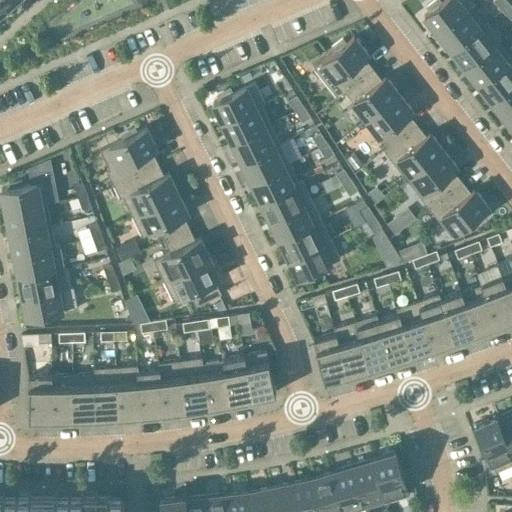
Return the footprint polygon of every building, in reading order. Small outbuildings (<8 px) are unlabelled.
[(438,31),(474,3),(472,0),(441,0),(440,0),(432,0),(427,5),(430,9),(424,13),(438,31)] [(509,1),(507,0),(493,0),(502,8),(509,1)] [(511,16),(511,4),(509,1),(502,8),(511,18),(511,16)] [(452,48),(488,20),(487,19),(484,21),(472,6),(475,3),(474,3),(438,31),(452,48)] [(465,65),(501,37),(488,20),(452,48),(465,65)] [(337,95),(373,66),(364,56),(368,53),(354,34),(346,41),(342,37),(331,45),(335,49),(314,66),(336,95),(337,95)] [(478,82),(511,55),(511,54),(511,55),(498,40),(501,37),(465,65),(478,82)] [(492,99),(511,82),(511,55),(478,82),(492,99)] [(366,117),(399,91),(385,74),(381,77),(373,66),(337,95),(337,96),(345,90),(366,117)] [(285,75),(277,80),(284,91),(292,86),(285,75)] [(223,121),(264,100),(255,80),(245,85),(232,91),(230,87),(217,92),(220,97),(213,100),(223,120),(222,120),(223,121)] [(505,116),(511,110),(511,82),(492,99),(505,116)] [(417,123),(409,112),(413,109),(399,91),(366,117),(388,145),(383,148),(384,149),(417,123)] [(297,108),(303,104),(296,93),(290,97),(297,108)] [(261,103),(265,101),(264,100),(223,121),(232,140),(270,122),(261,103)] [(303,104),(297,108),(304,119),(310,115),(303,104)] [(241,160),(280,141),(270,122),(232,140),(241,160)] [(426,134),(417,123),(384,149),(406,177),(443,148),(430,131),(426,134)] [(146,126),(137,131),(134,126),(122,132),(124,137),(100,149),(109,168),(107,169),(113,184),(116,182),(158,162),(152,149),(156,147),(146,126)] [(321,145),(327,141),(320,130),(314,134),(321,145)] [(251,179),(289,161),(280,141),(241,160),(242,160),(251,178),(250,178),(251,179)] [(327,141),(321,145),(328,156),(334,152),(327,141)] [(462,179),(454,169),(457,166),(443,148),(406,177),(429,206),(462,179)] [(302,178),(298,179),(289,161),(251,179),(260,199),(302,178)] [(117,182),(113,184),(119,196),(122,194),(132,214),(178,192),(168,171),(164,174),(158,162),(117,182)] [(344,181),(350,178),(343,167),(337,170),(344,181)] [(270,218),(311,198),(302,178),(260,199),(261,199),(270,218)] [(350,178),(344,181),(351,192),(357,189),(350,178)] [(8,186),(1,188),(5,209),(5,210),(47,202),(42,180),(22,184),(21,179),(7,181),(8,186)] [(488,205),(474,187),(471,190),(462,179),(429,206),(452,235),(469,221),(472,225),(483,216),(480,212),(488,205)] [(78,195),(87,192),(82,180),(74,183),(78,195)] [(87,192),(78,195),(82,207),(91,204),(90,201),(87,192)] [(178,192),(132,214),(141,234),(150,229),(159,226),(165,238),(189,226),(183,214),(188,212),(178,192)] [(279,237),(321,217),(311,198),(270,218),(279,236),(279,237)] [(47,202),(5,210),(9,231),(51,223),(47,202)] [(368,218),(374,214),(367,203),(361,207),(368,218)] [(374,214),(368,218),(375,229),(381,225),(374,214)] [(289,257),(330,237),(321,217),(279,237),(289,257)] [(92,236),(101,233),(97,221),(88,225),(92,236)] [(51,223),(9,231),(14,252),(60,243),(59,242),(55,243),(51,223)] [(171,250),(154,259),(163,279),(209,256),(200,236),(195,238),(189,226),(165,238),(171,250)] [(490,244),(502,240),(498,231),(487,235),(490,244)] [(101,233),(92,236),(96,248),(97,248),(105,245),(102,235),(101,233)] [(299,277),(340,257),(330,237),(289,257),(289,258),(289,257),(291,260),(299,277)] [(470,252),(482,247),(478,239),(466,243),(470,252)] [(60,243),(14,252),(14,253),(18,273),(18,274),(64,264),(60,243)] [(458,256),(470,252),(466,243),(454,248),(458,256)] [(427,262),(439,257),(436,248),(424,253),(427,262)] [(415,266),(427,262),(424,253),(412,257),(415,266)] [(215,279),(219,277),(209,256),(163,279),(173,299),(190,291),(196,304),(221,292),(215,279)] [(107,278),(116,274),(112,262),(103,265),(107,278)] [(64,264),(18,274),(22,295),(68,286),(64,264)] [(388,281),(401,277),(398,269),(386,272),(388,281)] [(511,297),(511,270),(503,274),(511,297)] [(376,285),(388,281),(386,272),(373,276),(376,285)] [(116,274),(107,278),(112,290),(112,289),(120,287),(119,282),(116,274)] [(498,322),(511,316),(511,297),(503,274),(482,282),(498,322)] [(347,294),(360,290),(357,281),(344,285),(347,294)] [(477,330),(498,322),(482,282),(462,290),(477,330)] [(68,286),(22,295),(22,296),(23,296),(27,317),(68,309),(77,307),(73,284),(68,286)] [(335,298),(347,294),(344,285),(332,289),(335,298)] [(457,338),(477,330),(462,290),(441,298),(457,338)] [(314,304),(327,300),(324,291),(311,295),(314,304)] [(457,338),(441,298),(439,292),(417,299),(433,346),(457,338)] [(412,353),(433,346),(417,299),(396,306),(398,313),(412,353)] [(238,322),(250,320),(249,311),(237,313),(238,322)] [(391,360),(378,319),(376,312),(355,319),(369,366),(391,360)] [(391,360),(412,353),(398,313),(378,319),(391,360)] [(217,326),(230,324),(228,314),(216,316),(217,326)] [(196,328),(209,326),(208,317),(195,319),(196,328)] [(154,329),(167,327),(166,318),(153,320),(154,329)] [(183,330),(196,328),(195,319),(182,321),(183,330)] [(347,373),(369,366),(355,319),(333,326),(335,331),(347,373)] [(141,330),(154,329),(153,320),(140,321),(141,330)] [(100,339),(113,338),(113,329),(100,330),(100,339)] [(113,338),(127,338),(126,329),(113,329),(113,338)] [(72,340),(85,339),(84,330),(71,331),(72,340)] [(38,341),(51,341),(51,331),(38,332),(38,341)] [(59,340),(72,340),(71,331),(59,331),(59,340)] [(325,379),(347,373),(335,331),(313,337),(325,379)] [(253,395),(276,391),(266,349),(245,353),(253,395)] [(231,400),(253,395),(245,353),(224,357),(231,400)] [(209,403),(203,361),(202,355),(180,358),(187,407),(209,403)] [(209,403),(231,400),(224,357),(203,361),(209,403)] [(163,409),(187,407),(180,358),(157,361),(158,367),(163,409)] [(141,412),(138,369),(138,363),(115,365),(119,413),(141,412)] [(96,415),(119,413),(115,365),(93,366),(94,372),(96,415)] [(141,412),(163,409),(158,367),(138,369),(141,412)] [(73,415),(96,415),(94,372),(72,373),(73,415)] [(28,416),(50,416),(50,373),(28,373),(28,416)] [(50,416),(73,415),(72,373),(50,373),(50,416)] [(511,449),(511,407),(505,411),(506,413),(498,416),(511,449)] [(511,449),(498,416),(497,413),(475,422),(480,434),(477,436),(483,450),(486,448),(496,470),(511,462),(511,449)] [(402,459),(399,460),(395,448),(373,454),(374,458),(386,494),(388,500),(409,493),(403,475),(407,474),(402,459)] [(365,500),(386,494),(374,458),(366,460),(365,458),(353,462),(365,500)] [(345,506),(365,500),(353,462),(341,465),(342,468),(334,470),(345,506)] [(346,511),(345,506),(334,470),(312,476),(320,511),(346,511)] [(320,511),(312,476),(290,481),(296,511),(320,511)] [(274,511),(296,511),(290,481),(269,485),(274,511)] [(253,511),(274,511),(269,485),(249,490),(253,511)] [(253,511),(249,490),(227,492),(229,511),(253,511)] [(229,511),(227,492),(218,493),(218,491),(206,492),(207,511),(229,511)] [(186,511),(207,511),(206,492),(193,494),(194,496),(185,497),(186,511)] [(186,511),(185,497),(184,494),(161,497),(163,509),(160,510),(159,511),(186,511)] [(0,511),(123,511),(124,497),(0,498),(0,511)]
